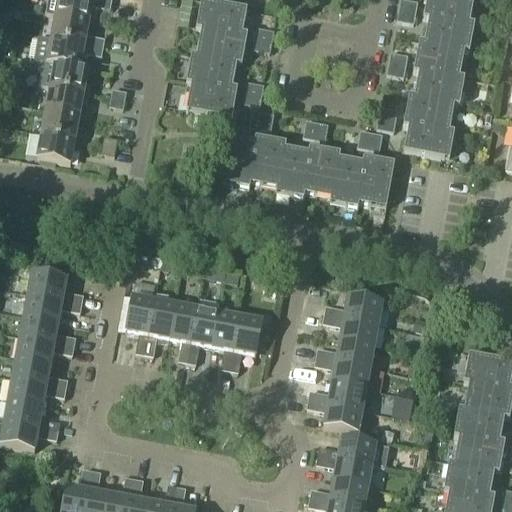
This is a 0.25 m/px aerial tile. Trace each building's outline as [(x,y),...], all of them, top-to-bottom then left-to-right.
[(111,7),(70,0),(58,0),(54,22),(88,28),(91,13),(110,17),(111,7)] [(427,0),(423,24),(428,25),(429,21),(469,28),(474,2),(463,0),(427,0)] [(400,4),(398,15),(407,17),(409,6),(400,4)] [(239,14),(201,6),(196,34),(201,35),(246,43),(247,39),(242,38),(246,15),(239,14)] [(407,17),(415,18),(417,8),(409,6),(407,17)] [(398,15),(396,27),(404,29),(407,17),(398,15)] [(404,29),(413,30),(415,18),(407,17),(404,29)] [(469,56),(474,29),(469,28),(429,21),(428,25),(424,48),(464,56),(469,56)] [(88,28),(54,22),(50,44),(50,45),(103,55),(104,45),(86,42),(88,28)] [(257,33),(255,45),(263,46),(265,35),(257,33)] [(236,69),(239,69),(241,70),(246,43),(201,35),(196,61),(236,69)] [(263,46),(271,48),(273,36),(265,35),(263,46)] [(38,42),(33,67),(53,71),(53,70),(79,75),(80,74),(82,60),(101,64),(103,55),(50,45),(50,44),(38,42)] [(255,45),(253,55),(261,57),(263,46),(255,45)] [(261,57),(269,58),(271,48),(263,46),(261,57)] [(459,82),(464,56),(424,48),(418,47),(413,79),(418,80),(419,75),(459,82)] [(397,71),(399,60),(390,58),(388,69),(397,71)] [(237,93),(232,92),(234,84),(236,69),(196,61),(190,60),(186,84),(185,89),(191,90),(236,99),(237,93)] [(399,60),(397,71),(406,72),(407,61),(399,60)] [(395,82),(397,71),(388,69),(386,80),(395,82)] [(49,94),(88,101),(90,92),(85,91),(87,76),(80,74),(79,75),(53,70),(53,71),(49,94)] [(397,71),(395,82),(404,83),(406,72),(397,71)] [(417,84),(413,103),(455,110),(459,111),(464,84),(464,83),(459,82),(419,75),(418,80),(417,84)] [(246,88),(244,100),(252,102),(255,90),(246,88)] [(191,90),(186,116),(232,125),(236,99),(191,90)] [(252,102),(261,103),(263,91),(255,90),(252,102)] [(88,101),(49,94),(45,117),(78,124),(81,109),(86,110),(88,101)] [(126,99),(112,96),(110,105),(124,107),(126,99)] [(244,100),(242,110),(251,112),(252,102),(244,100)] [(251,112),(259,114),(261,103),(252,102),(251,112)] [(449,138),(455,110),(413,103),(409,102),(403,129),(449,138)] [(108,114),(122,116),(124,107),(110,105),(108,114)] [(380,114),(379,115),(377,125),(386,126),(388,115),(380,114)] [(388,115),(386,126),(395,128),(397,117),(388,115)] [(78,124),(45,117),(40,141),(79,148),(81,139),(76,138),(78,124)] [(258,118),(252,117),(251,120),(250,125),(261,127),(262,119),(258,118)] [(262,119),(261,127),(271,129),(273,121),(262,119)] [(250,125),(249,134),(259,136),(261,127),(250,125)] [(376,135),(375,136),(384,138),(386,126),(377,125),(376,135)] [(390,139),(393,139),(395,128),(386,126),(384,138),(390,139)] [(259,136),(270,138),(271,129),(261,127),(259,136)] [(305,127),(303,135),(315,137),(316,129),(305,127)] [(316,129),(315,137),(326,140),(327,131),(316,129)] [(449,166),(454,138),(449,138),(403,129),(402,135),(407,136),(403,158),(449,166)] [(303,135),(302,144),(313,146),(315,137),(303,135)] [(313,146),(324,148),(326,140),(315,137),(313,146)] [(359,137),(357,145),(369,147),(370,139),(359,137)] [(381,141),(375,140),(370,139),(369,147),(379,149),(380,145),(381,141)] [(55,169),(70,171),(72,156),(78,157),(79,148),(40,141),(36,165),(39,166),(55,169)] [(117,146),(103,143),(101,152),(115,155),(117,146)] [(284,149),(254,143),(253,149),(257,149),(249,190),(276,194),(283,154),(284,149)] [(222,191),(239,194),(248,196),(249,191),(249,190),(257,149),(253,149),(239,146),(230,144),(222,191)] [(357,145),(356,154),(367,156),(369,147),(357,145)] [(367,156),(378,157),(379,149),(369,147),(367,156)] [(100,161),(114,164),(115,155),(101,152),(100,161)] [(308,153),(307,159),(310,159),(303,200),(330,205),(338,164),(339,159),(308,153)] [(275,200),(302,205),(303,200),(310,159),(307,159),(283,154),(276,194),(275,200)] [(362,163),(360,169),(365,170),(357,210),(385,215),(394,170),(362,163)] [(360,169),(338,164),(330,205),(329,210),(356,215),(357,210),(365,170),(360,169)] [(39,166),(38,171),(54,174),(55,169),(39,166)] [(225,280),(223,289),(236,291),(238,282),(238,280),(226,278),(225,280)] [(65,286),(31,280),(27,301),(80,311),(82,303),(63,299),(65,286)] [(23,323),(57,329),(59,316),(79,320),(80,311),(27,301),(23,323)] [(323,323),(377,333),(381,311),(346,304),(343,318),(324,314),(323,323)] [(132,305),(126,339),(139,341),(136,360),(144,362),(154,309),(132,305)] [(168,347),(175,313),(154,309),(144,362),(152,363),(156,344),(168,347)] [(175,313),(168,347),(181,349),(178,368),(186,370),(196,317),(175,313)] [(211,355),(217,321),(196,317),(186,370),(195,371),(198,352),(211,355)] [(217,321),(211,355),(224,357),(221,376),(229,378),(238,325),(217,321)] [(57,329),(23,323),(19,344),(73,354),(74,346),(55,342),(57,329)] [(338,347),(373,353),(377,333),(323,323),(321,330),(340,334),(338,347)] [(237,379),(239,367),(241,360),(254,362),(260,329),(238,325),(229,378),(237,379)] [(415,325),(412,337),(425,340),(428,328),(415,325)] [(52,359),(71,362),(73,354),(19,344),(15,365),(50,371),(52,359)] [(315,364),(369,375),(373,353),(338,347),(335,360),(316,357),(315,364)] [(511,393),(508,393),(511,373),(511,369),(467,362),(462,389),(467,390),(511,398),(511,393)] [(330,390),(365,396),(369,375),(315,364),(313,373),(332,377),(330,390)] [(66,388),(47,385),(50,371),(15,365),(11,386),(65,396),(66,388)] [(408,374),(406,384),(416,385),(418,375),(408,374)] [(65,396),(11,386),(7,407),(42,414),(44,401),(63,405),(65,396)] [(327,403),(308,400),(307,407),(361,418),(365,396),(330,390),(327,403)] [(511,398),(467,390),(462,418),(502,425),(508,426),(511,401),(511,398)] [(42,414),(7,407),(3,429),(57,439),(58,431),(39,427),(42,414)] [(305,416),(324,420),(322,433),(356,440),(361,418),(307,407),(305,416)] [(503,449),(498,448),(502,425),(462,418),(457,417),(452,443),(457,444),(502,452),(503,449)] [(0,443),(0,450),(33,457),(35,445),(55,448),(57,439),(3,429),(0,443)] [(492,479),(497,480),(502,452),(457,444),(452,472),(492,479)] [(374,451),(340,445),(337,459),(318,455),(316,463),(370,473),(374,451)] [(332,488),(366,495),(370,473),(316,463),(315,471),(334,476),(332,488)] [(447,471),(442,499),(446,499),(492,508),(493,503),(488,502),(492,479),(452,472),(447,471)] [(80,496),(65,494),(61,511),(85,511),(91,479),(83,478),(80,496)] [(91,479),(85,511),(106,511),(109,502),(96,500),(100,481),(91,479)] [(129,511),(134,487),(125,486),(122,504),(109,502),(106,511),(129,511)] [(150,511),(151,510),(139,508),(142,489),(134,487),(129,511),(150,511)] [(362,511),(366,495),(332,488),(329,501),(310,497),(308,506),(341,511),(362,511)] [(162,511),(151,510),(150,511),(172,511),(176,495),(167,494),(163,511),(162,511)] [(181,511),(184,497),(176,495),(172,511),(181,511)] [(446,499),(444,511),(491,511),(492,508),(446,499)] [(503,499),(501,509),(509,511),(511,501),(503,499)]
